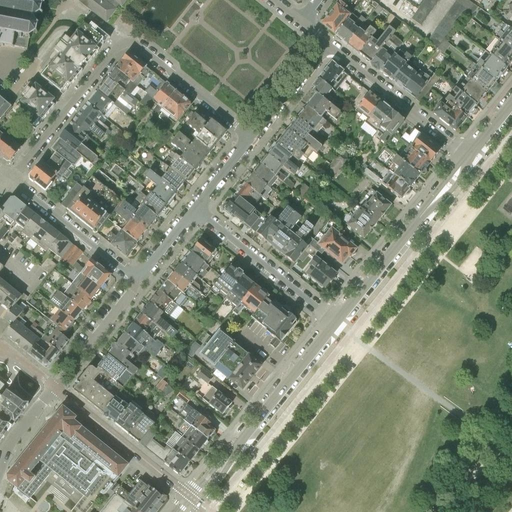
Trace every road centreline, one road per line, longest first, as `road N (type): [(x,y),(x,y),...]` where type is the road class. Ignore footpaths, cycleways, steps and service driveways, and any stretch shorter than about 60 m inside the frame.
road 1 (residential): [(193,500),(55,388),(12,444),(0,475)]
road 2 (residential): [(252,136),(124,36),(69,106)]
road 3 (residential): [(193,500),(335,323)]
road 4 (residential): [(335,323),(469,158)]
road 5 (residential): [(469,158),(326,44)]
road 6 (residential): [(194,210),(335,323)]
road 7 (residential): [(10,180),(137,282)]
